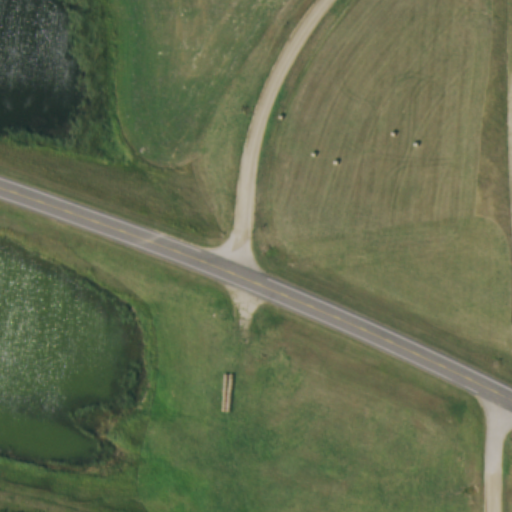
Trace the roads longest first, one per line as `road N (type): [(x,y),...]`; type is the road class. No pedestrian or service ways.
road 1 (secondary): [(0,190),(233,276),(511,401)]
road 2 (track): [(233,276),(249,180),(294,58),(335,0)]
road 3 (residential): [(493,511),(494,392)]
